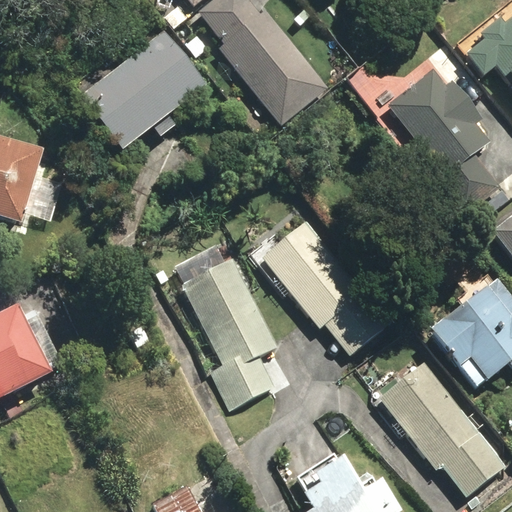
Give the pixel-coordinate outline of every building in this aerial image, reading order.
[(179,0),(191,14),(207,0),(179,0)] [(221,51),(216,55),(279,132),(327,93),(264,16),(257,21),(240,0),(218,0),(195,19),(221,51)] [(511,21),(462,62),(480,84),(493,73),(511,97),(511,21)] [(159,38),(73,110),(117,163),(204,91),(159,38)] [(430,76),(384,112),(440,180),(431,187),(461,223),(499,192),(473,161),(488,148),(474,131),(480,126),(449,88),(443,92),(430,76)] [(0,148),(0,228),(17,234),(39,160),(0,148)] [(511,220),(487,241),(511,270),(511,220)] [(387,330),(304,228),(259,264),(316,335),(322,331),(348,362),(387,330)] [(229,265),(179,291),(221,372),(209,378),(228,416),(273,392),(257,363),(275,353),(273,348),(229,265)] [(457,314),(425,339),(455,376),(457,374),(473,394),(480,388),(482,390),(506,371),(511,378),(511,308),(486,275),(449,305),(457,314)] [(13,315),(0,321),(0,406),(48,383),(45,378),(61,370),(33,315),(18,323),(13,315)] [(504,472),(422,369),(376,405),(433,477),(439,473),(464,504),(504,472)] [(302,511),(391,511),(377,488),(361,498),(346,472),(343,474),(338,467),(309,484),(315,494),(298,504),(302,511)] [(197,511),(188,493),(154,509),(155,511),(197,511)]
